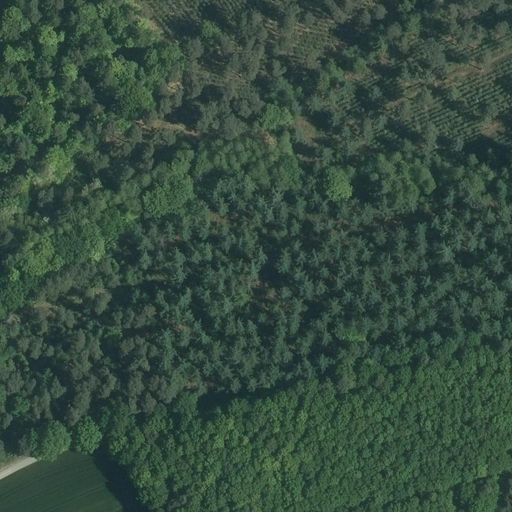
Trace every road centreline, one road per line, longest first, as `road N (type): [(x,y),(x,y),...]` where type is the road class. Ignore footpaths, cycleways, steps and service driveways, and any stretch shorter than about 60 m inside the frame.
road 1 (unclassified): [(511,341),(31,459),(0,476)]
road 2 (track): [(0,236),(280,0)]
